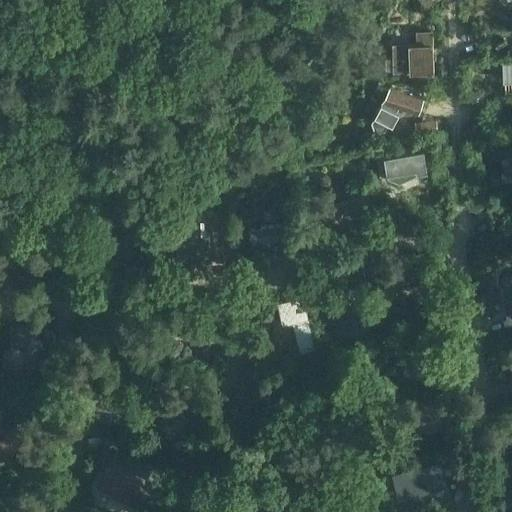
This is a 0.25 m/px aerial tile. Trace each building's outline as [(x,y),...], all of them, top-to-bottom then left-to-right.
[(418,45),(394,45),(395,71),(432,70),(431,32),(418,33),(418,45)] [(511,61),(502,62),(503,77),(511,76),(511,61)] [(390,87),(372,121),(376,133),(385,130),(389,122),(393,124),(400,112),(398,111),(399,107),(419,113),(424,98),(390,87)] [(472,92),(472,103),(483,103),(483,92),(472,92)] [(388,178),(399,183),(427,171),(424,148),(385,155),(388,178)] [(511,159),(502,160),(504,180),(511,179),(511,159)] [(369,192),(322,205),(326,217),(352,209),(356,221),(375,216),(369,192)] [(249,220),(248,208),(239,209),(240,221),(249,220)] [(294,223),(251,229),(253,243),(296,237),(294,223)] [(511,225),(499,227),(500,241),(511,240),(511,225)] [(18,227),(0,262),(12,268),(30,233),(18,227)] [(134,233),(96,237),(99,267),(137,263),(134,233)] [(210,256),(209,235),(165,238),(167,260),(210,256)] [(235,242),(224,245),(228,262),(239,260),(235,242)] [(146,245),(136,246),(138,258),(147,257),(146,245)] [(374,267),(364,268),(365,276),(375,275),(374,267)] [(444,268),(393,278),(395,290),(446,280),(444,268)] [(16,272),(15,285),(27,286),(28,273),(16,272)] [(511,274),(498,277),(507,316),(511,314),(511,274)] [(365,284),(335,288),(341,333),(371,329),(365,284)] [(395,292),(387,294),(389,302),(397,300),(395,292)] [(314,350),(301,295),(278,300),(282,322),(291,321),(299,352),(314,350)] [(179,313),(181,340),(221,337),(219,310),(179,313)] [(35,324),(10,327),(13,349),(3,350),(6,371),(41,367),(35,324)] [(135,335),(121,336),(122,375),(136,375),(135,335)] [(431,341),(407,344),(411,373),(434,371),(431,341)] [(222,358),(212,355),(209,363),(219,366),(222,358)] [(254,373),(251,387),(299,395),(301,382),(254,373)] [(195,383),(156,395),(161,408),(199,396),(195,383)] [(87,393),(86,407),(130,412),(131,398),(87,393)] [(437,401),(405,407),(410,432),(441,426),(437,401)] [(0,449),(12,455),(22,432),(0,422),(0,449)] [(110,460),(100,486),(137,501),(146,480),(151,467),(135,460),(131,468),(110,460)] [(267,463),(259,472),(267,479),(274,471),(267,463)] [(500,469),(500,481),(510,481),(510,469),(500,469)] [(247,511),(278,511),(272,505),(276,502),(261,485),(240,503),(247,511)]
